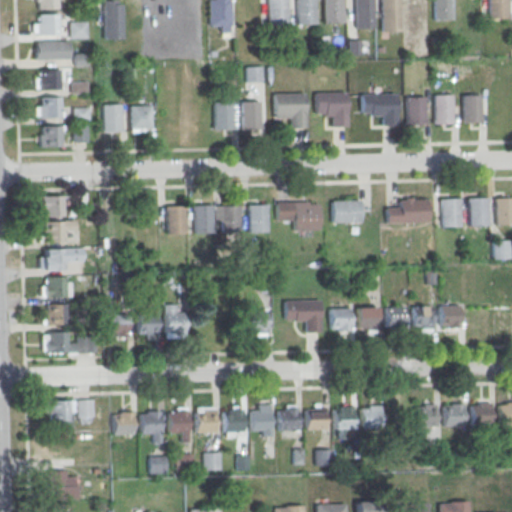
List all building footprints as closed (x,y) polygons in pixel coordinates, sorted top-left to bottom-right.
[(36,8),(36,1),(34,1),(33,0),(56,0),(56,8),(36,8)] [(101,0),(101,38),(120,38),(119,0),(101,0)] [(228,0),(206,0),(207,26),(218,26),(218,33),(229,33),(228,0)] [(266,0),(267,24),(287,23),(286,0),(266,0)] [(296,0),(297,24),(314,23),(313,0),(296,0)] [(322,0),(323,23),(341,22),(340,0),(322,0)] [(354,0),(355,28),(373,27),(372,0),(354,0)] [(379,0),(380,31),(399,31),(398,0),(379,0)] [(433,0),(434,20),(451,19),(451,0),(433,0)] [(488,0),(489,18),(506,18),(505,0),(488,0)] [(37,14),(37,21),(34,21),(35,34),(57,33),(57,13),(37,14)] [(85,21),(85,38),(68,38),(67,21),(85,21)] [(360,39),(360,54),(347,55),(347,40),(360,39)] [(34,41),(34,47),(33,47),(33,60),(67,59),(66,40),(34,41)] [(85,53),(85,65),(72,66),(71,54),(85,53)] [(259,65),(260,82),(245,82),(244,65),(259,65)] [(38,69),(38,77),(35,77),(36,89),(58,89),(58,68),(38,69)] [(85,81),(85,93),(69,94),(68,82),(85,81)] [(314,92),(345,91),(346,126),(330,126),(330,116),(314,116),(314,92)] [(272,93),(304,93),(304,127),(289,127),(288,117),(273,117),(272,93)] [(360,94),(395,93),(396,125),(380,125),(380,115),(369,115),(369,112),(360,112),(360,94)] [(433,95),(434,122),(452,121),(451,94),(433,95)] [(462,95),(463,122),(480,122),(479,94),(462,95)] [(405,97),(406,124),(424,124),(423,96),(405,97)] [(38,97),(38,105),(36,105),(36,118),(59,117),(58,97),(38,97)] [(240,101),(241,128),(259,127),(258,100),(240,101)] [(212,102),(213,129),(230,128),(229,101),(212,102)] [(101,104),(101,132),(119,131),(118,104),(101,104)] [(127,105),(128,128),(150,127),(149,104),(127,105)] [(86,107),(86,121),(71,121),(70,108),(86,107)] [(39,126),(40,134),(37,134),(37,147),(60,146),(59,125),(39,126)] [(85,125),(86,141),(71,142),(70,125),(85,125)] [(42,217),(41,209),(39,209),(39,196),(61,196),(62,216),(42,217)] [(511,197),(494,197),(495,225),(511,224),(511,197)] [(467,198),(468,225),(486,225),(485,198),(467,198)] [(426,199),(427,222),(385,223),(385,207),(398,207),(398,200),(426,199)] [(440,199),(441,227),(459,226),(458,199),(440,199)] [(330,200),(359,200),(360,221),(330,222),(330,200)] [(275,202),(275,220),(292,219),(292,230),(318,230),(317,203),(306,203),(306,201),(275,202)] [(248,204),(249,232),(266,231),(265,204),(248,204)] [(164,206),(165,233),(183,233),(182,205),(164,206)] [(191,205),(192,233),(210,232),(209,205),(191,205)] [(219,205),(220,233),(238,232),(237,205),(219,205)] [(43,221),(43,229),(40,229),(40,242),(63,241),(63,230),(73,230),(73,221),(43,221)] [(491,241),(508,240),(509,258),(492,259),(491,241)] [(43,249),(43,257),(41,257),(41,270),(64,269),(64,262),(80,261),(79,248),(43,249)] [(44,277),(44,284),(41,285),(42,297),(64,297),(64,276),(44,277)] [(283,300),(318,299),(319,332),(303,332),(303,320),(291,321),(291,319),(283,319),(283,300)] [(493,304),(511,303),(511,326),(501,326),(501,324),(494,324),(493,304)] [(44,304),(44,312),(42,312),(42,325),(65,324),(64,304),(44,304)] [(438,306),(458,305),(459,327),(446,328),(446,325),(439,326),(438,306)] [(383,307),(403,306),(404,329),(391,329),(391,326),(384,327),(383,307)] [(411,306),(431,306),(431,328),(419,329),(419,326),(411,326),(411,306)] [(355,308),(375,307),(376,329),(363,330),(363,327),(356,328),(355,308)] [(328,308),(348,308),(348,330),(336,330),(336,328),(329,328),(328,308)] [(245,311),(265,310),(266,332),(253,333),(253,330),(246,330),(245,311)] [(162,313),(182,312),(183,334),(170,335),(170,332),(163,332),(162,313)] [(135,314),(155,313),(156,335),(143,336),(143,333),(136,334),(135,314)] [(106,314),(125,314),(126,336),(113,337),(113,334),(106,334),(106,314)] [(45,332),(45,340),(43,340),(43,352),(66,352),(65,331),(45,332)] [(90,399),(75,399),(75,421),(90,421),(90,399)] [(45,401),(67,401),(68,420),(45,421),(45,401)] [(469,405),(470,425),(491,425),(490,402),(476,403),(477,405),(469,405)] [(497,405),(497,425),(511,424),(511,402),(504,402),(504,405),(497,405)] [(441,406),(441,426),(462,425),(462,403),(448,403),(448,406),(441,406)] [(413,407),(414,427),(435,426),(434,404),(421,404),(421,406),(413,407)] [(359,408),(359,428),(380,427),(380,405),(366,405),(366,408),(359,408)] [(303,410),(304,429),(325,429),(324,406),(310,407),(311,409),(303,410)] [(330,409),(331,429),(352,428),(352,406),(338,406),(338,409),(330,409)] [(248,410),(249,430),(270,430),(269,407),(256,408),(256,410),(248,410)] [(276,410),(276,430),(297,430),(297,407),(283,408),(283,410),(276,410)] [(193,412),(193,432),(214,431),(214,409),(200,410),(200,412),(193,412)] [(220,412),(221,432),(242,431),(241,409),(228,409),(228,412),(220,412)] [(165,413),(166,433),(187,432),(186,410),(172,410),(172,413),(165,413)] [(110,414),(110,434),(132,434),(131,411),(117,412),(117,414),(110,414)] [(138,414),(138,434),(159,433),(159,411),(145,411),(145,414),(138,414)] [(290,449),(302,448),(302,464),(291,464),(290,449)] [(313,450),(330,449),(331,465),(314,465),(313,450)] [(200,452),(218,451),(218,470),(201,471),(200,452)] [(424,452),(440,452),(441,466),(425,466),(424,452)] [(173,454),(191,453),(191,472),(174,472),(173,454)] [(235,455),(246,454),(247,470),(235,470),(235,455)] [(146,455),(164,455),(164,473),(147,474),(146,455)] [(46,470),(47,499),(75,498),(74,476),(63,476),(63,470),(46,470)] [(355,511),(355,502),(379,501),(379,511),(355,511)] [(468,501),(468,511),(437,511),(437,503),(449,503),(449,502),(468,501)] [(427,502),(427,511),(396,511),(396,504),(408,504),(408,502),(427,502)] [(47,511),(47,504),(70,503),(70,511),(47,511)] [(344,503),(344,511),(313,511),(313,504),(344,503)]
